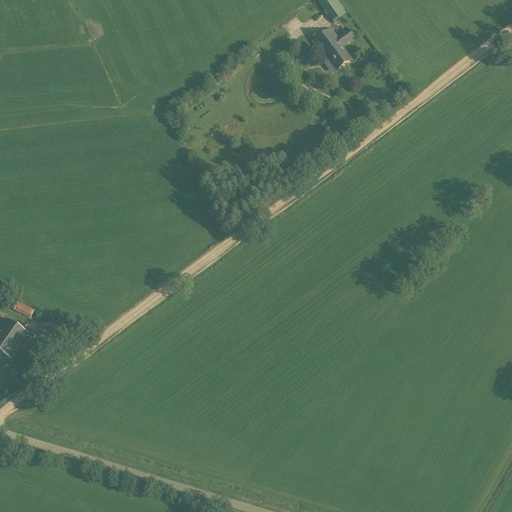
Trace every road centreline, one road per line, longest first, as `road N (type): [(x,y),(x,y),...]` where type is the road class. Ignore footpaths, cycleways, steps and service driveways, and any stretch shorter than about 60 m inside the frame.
road 1 (track): [(0,413),(329,174),(511,29)]
road 2 (unclassified): [(263,511),(0,431)]
